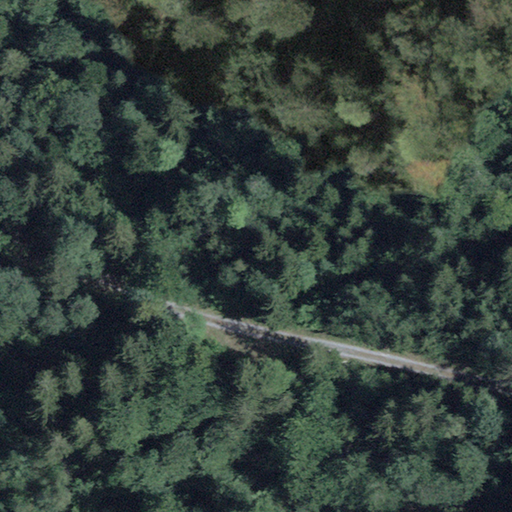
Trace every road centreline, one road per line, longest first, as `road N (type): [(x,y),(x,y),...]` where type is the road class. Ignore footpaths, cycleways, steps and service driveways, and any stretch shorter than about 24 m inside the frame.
road 1 (track): [(0,231),(175,309),(511,388)]
road 2 (track): [(202,316),(333,281),(447,265),(511,234)]
